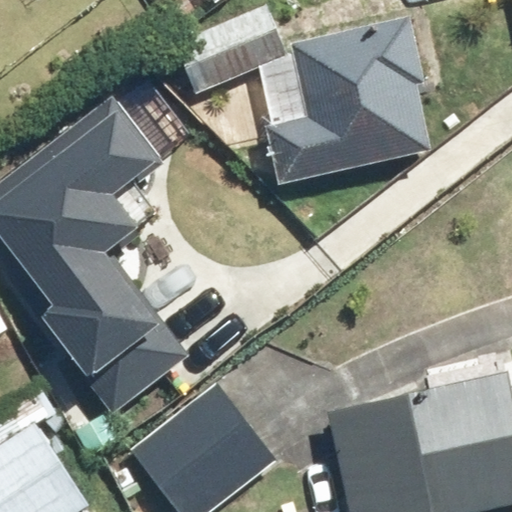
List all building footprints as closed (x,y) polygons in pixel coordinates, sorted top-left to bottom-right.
[(176,49),(194,93),(281,57),(262,13),(176,49)] [(420,86),(406,22),(290,47),(306,120),(267,129),(280,189),(427,157),(412,87),(420,86)] [(0,171),(0,265),(112,416),(188,360),(112,258),(167,218),(143,185),(165,168),(109,91),(0,171)] [(0,336),(15,327),(0,303),(0,336)] [(490,511),(511,507),(511,410),(504,376),(325,418),(346,511),(490,511)] [(175,511),(209,511),(274,467),(229,401),(141,462),(175,511)] [(0,447),(0,511),(78,511),(83,509),(31,428),(0,447)]
